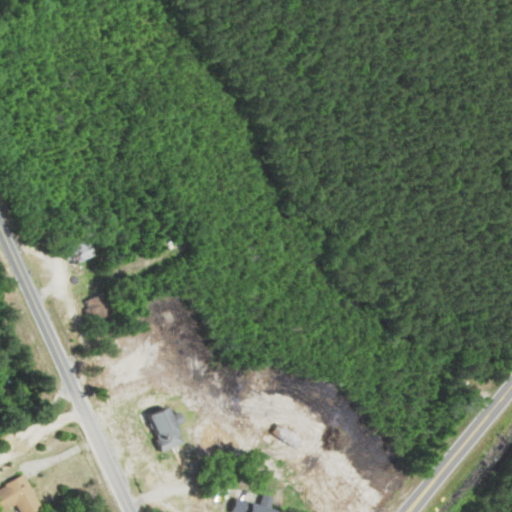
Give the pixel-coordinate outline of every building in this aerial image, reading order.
[(69,249),(75,265),(97,257),(92,241),(69,249)] [(114,315),(105,294),(87,302),(96,323),(114,315)] [(168,451),(187,442),(172,407),(152,416),(168,451)] [(299,449),(305,437),(280,425),(274,437),(299,449)] [(6,511),(7,511),(21,506),(23,511),(41,511),(45,510),(29,476),(0,489),(0,500),(1,500),(6,511)] [(234,511),(281,511),(274,511),(276,501),(237,494),(234,511)]
